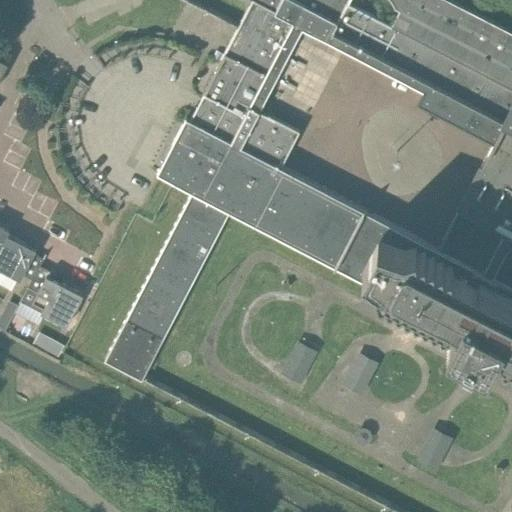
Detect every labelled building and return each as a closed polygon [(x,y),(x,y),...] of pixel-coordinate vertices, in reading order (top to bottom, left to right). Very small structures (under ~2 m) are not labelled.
[(250,0),(251,0),(190,118),(185,116),(157,171),(192,189),(105,356),(143,375),(228,212),(233,211),(452,324),(447,334),(461,341),(458,347),(473,354),(476,349),(489,355),(493,347),(511,356),(511,493),(510,498),(511,498),(511,32),(449,0),(250,0)] [(0,246),(7,234),(10,229),(0,224),(0,246)] [(31,279),(40,266),(43,259),(33,254),(36,249),(7,234),(0,246),(0,268),(20,280),(22,275),(31,279)] [(40,266),(31,279),(27,287),(37,292),(32,302),(43,308),(41,312),(66,326),(83,294),(53,278),(55,274),(40,266)] [(40,329),(35,341),(61,352),(66,341),(40,329)] [(281,372),(300,382),(316,351),(297,341),(281,372)] [(342,383),(361,393),(377,362),(358,352),(342,383)] [(416,459),(435,469),(451,438),(432,428),(416,459)]
